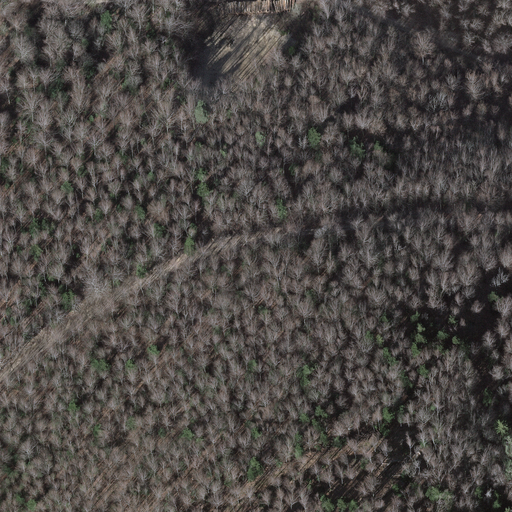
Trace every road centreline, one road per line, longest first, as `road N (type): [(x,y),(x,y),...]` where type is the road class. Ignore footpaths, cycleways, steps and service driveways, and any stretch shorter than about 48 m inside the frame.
road 1 (track): [(0,377),(142,276),(198,248),(446,209),(511,220)]
road 2 (track): [(203,511),(342,450),(412,443)]
road 3 (track): [(511,67),(343,0)]
